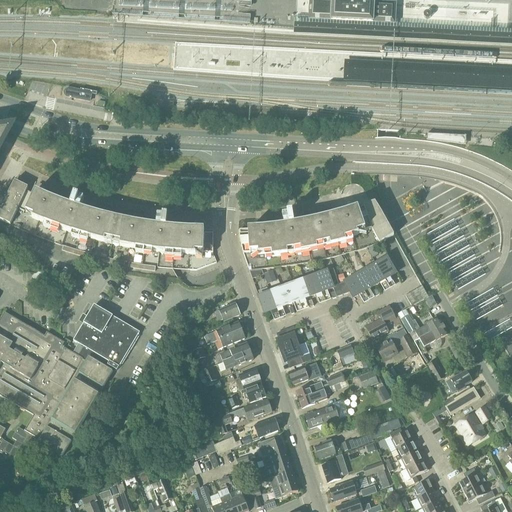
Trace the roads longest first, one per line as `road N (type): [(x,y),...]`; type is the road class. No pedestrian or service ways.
road 1 (secondary): [(229,149),(430,162),(511,195)]
road 2 (secondary): [(511,178),(426,147),(230,136)]
road 3 (secondary): [(230,136),(107,130),(0,97)]
road 4 (secondary): [(0,120),(69,140),(229,149)]
road 5 (residential): [(315,497),(259,333)]
road 6 (residential): [(511,412),(435,290)]
road 7 (residential): [(259,333),(229,253),(225,209)]
road 8 (residential): [(349,318),(411,284),(386,240)]
